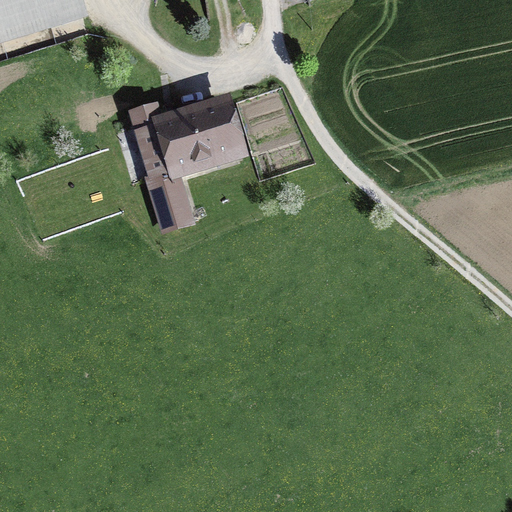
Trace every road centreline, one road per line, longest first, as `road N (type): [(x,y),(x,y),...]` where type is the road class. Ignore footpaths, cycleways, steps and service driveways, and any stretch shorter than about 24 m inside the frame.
road 1 (track): [(273,0),(275,56),(352,174),(511,310)]
road 2 (track): [(106,0),(179,72),(275,56)]
